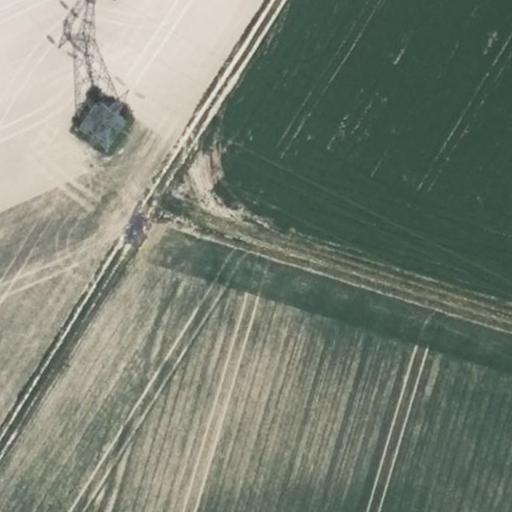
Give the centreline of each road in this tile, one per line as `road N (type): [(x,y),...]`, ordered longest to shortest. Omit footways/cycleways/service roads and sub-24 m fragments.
road 1 (track): [(278,0),(0,451)]
road 2 (track): [(511,317),(151,208)]
